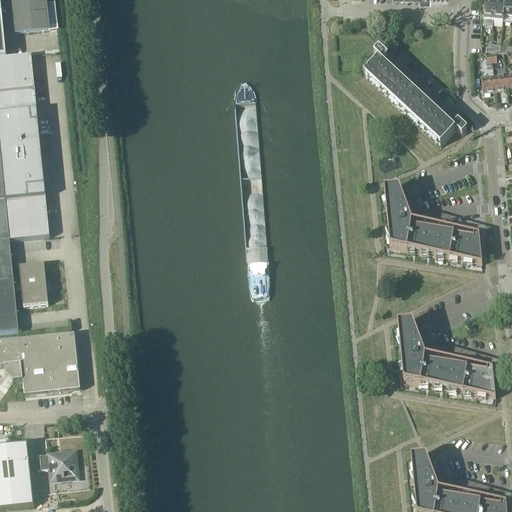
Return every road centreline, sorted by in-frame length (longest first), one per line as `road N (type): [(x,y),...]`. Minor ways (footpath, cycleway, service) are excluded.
road 1 (tertiary): [(93,424),(110,392),(110,353),(104,151),(89,0)]
road 2 (unclassified): [(87,418),(51,62)]
road 3 (residential): [(506,287),(430,322),(425,334),(436,348),(511,360)]
road 4 (residential): [(492,168),(417,188),(411,202),(427,216),(496,207)]
road 5 (residential): [(511,462),(452,453),(438,467),(449,483),(511,493)]
